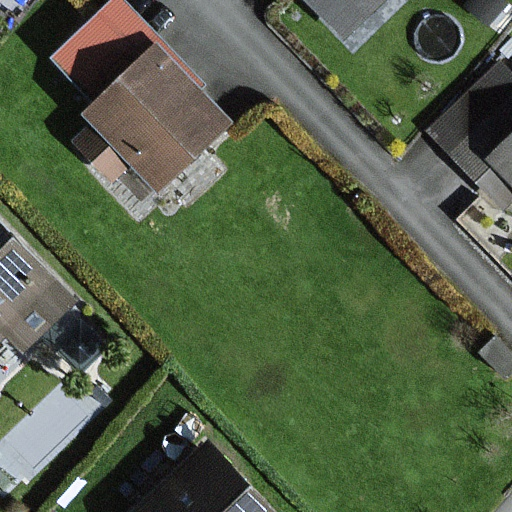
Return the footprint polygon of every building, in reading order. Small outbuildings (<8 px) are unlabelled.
[(167,180),(236,118),(129,0),(125,0),(65,55),(108,103),(100,110),(108,119),(86,139),(117,174),(142,152),(167,180)] [(329,0),(351,24),(377,0),(329,0)] [(511,67),(508,63),(441,127),(511,200),(511,199),(511,67)] [(78,296),(0,215),(0,337),(13,326),(29,343),(78,296)] [(280,511),(218,443),(141,511),(280,511)]
